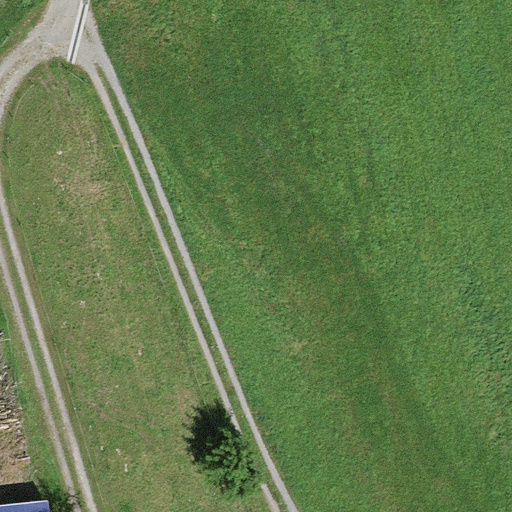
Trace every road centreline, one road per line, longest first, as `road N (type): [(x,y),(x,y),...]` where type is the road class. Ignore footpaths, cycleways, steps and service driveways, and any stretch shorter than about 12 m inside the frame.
road 1 (track): [(273,511),(255,484),(71,15),(25,40),(0,69)]
road 2 (track): [(0,223),(82,511)]
